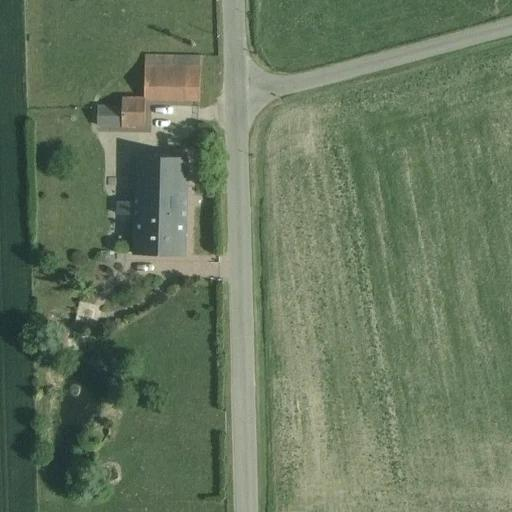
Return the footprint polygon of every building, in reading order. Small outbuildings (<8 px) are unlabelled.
[(201,56),(146,56),(145,99),(146,99),(200,100),(201,56)] [(145,99),(124,99),(123,108),(99,107),(99,126),(145,127),(146,99),(145,99)] [(188,158),(137,157),(136,202),(119,202),(119,214),(136,215),(186,216),(188,158)] [(511,186),(450,200),(511,502),(511,186)] [(186,216),(136,215),(135,255),(185,256),(186,216)]
